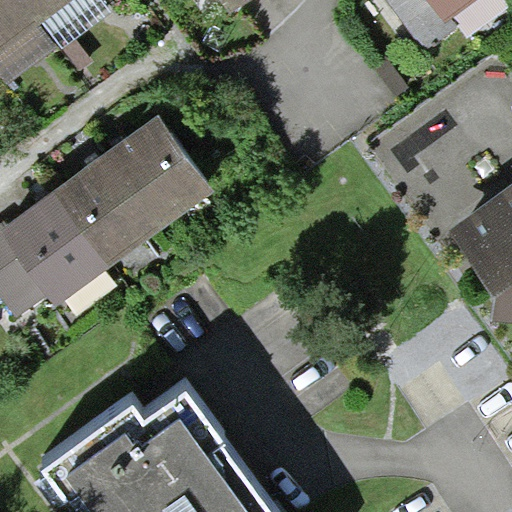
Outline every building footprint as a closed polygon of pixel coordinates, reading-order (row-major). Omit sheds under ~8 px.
[(0,0),(0,57),(77,0),(0,0)] [(473,0),(431,0),(446,20),(473,0)] [(215,190),(162,117),(118,149),(94,166),(42,203),(8,228),(5,224),(0,226),(0,294),(17,318),(50,294),(58,305),(215,190)] [(511,188),(452,231),(511,314),(511,188)] [(293,511),(191,375),(153,403),(142,388),(48,459),(87,511),(293,511)]
